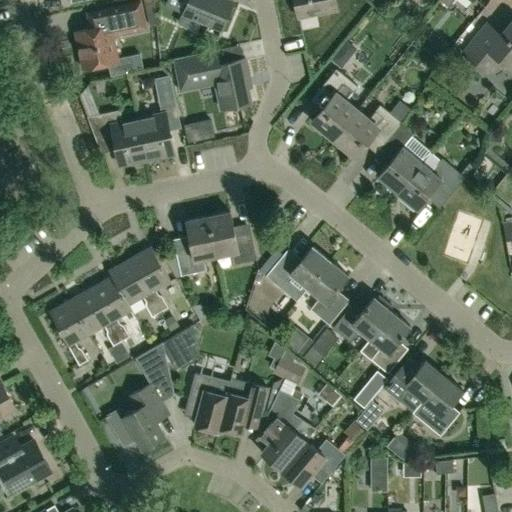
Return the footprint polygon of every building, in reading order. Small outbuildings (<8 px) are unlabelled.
[(167,0),(165,6),(183,13),(222,29),(233,1),(230,0),(167,0)] [(294,0),(298,16),(338,8),(335,0),(294,0)] [(373,0),(383,9),(390,0),(373,0)] [(119,61),(113,34),(146,27),(141,1),(89,12),(92,27),(76,31),(83,68),(119,61)] [(486,71),(498,57),(510,67),(511,64),(511,20),(501,33),(488,22),(463,52),(486,71)] [(249,74),(245,57),(222,62),(219,48),(174,58),(181,89),(216,82),(221,108),(251,102),(245,75),(249,74)] [(358,85),(341,71),(357,51),(354,48),(337,68),(336,67),(311,98),(322,107),(311,121),(333,139),(358,109),(346,99),(358,85)] [(154,78),(160,107),(177,103),(170,74),(154,78)] [(483,85),(475,102),(492,110),(500,92),(483,85)] [(377,151),(401,122),(412,109),(400,99),(389,111),(380,104),(369,118),(358,109),(333,139),(355,156),(366,142),(377,151)] [(147,159),(138,117),(123,120),(121,109),(88,116),(100,151),(116,147),(120,164),(147,159)] [(166,111),(138,117),(147,159),(174,153),(166,111)] [(398,192),(423,162),(432,152),(412,135),(414,133),(401,122),(377,151),(375,154),(387,164),(378,175),(398,192)] [(440,207),(465,176),(476,164),(471,160),(461,172),(442,157),(432,170),(423,162),(398,192),(402,194),(399,198),(414,210),(416,206),(418,208),(427,197),(440,207)] [(231,211),(208,215),(216,255),(229,252),(232,264),(257,259),(249,222),(234,226),(231,211)] [(216,255),(208,215),(186,220),(189,235),(174,239),(182,275),(206,269),(204,257),(216,255)] [(511,240),(511,219),(503,221),(507,241),(511,240)] [(308,287),(331,260),(312,245),(300,260),(288,249),(277,262),(269,256),(259,269),(267,275),(286,290),(296,277),(308,287)] [(152,246),(130,258),(160,311),(168,307),(162,295),(159,293),(156,289),(171,281),(152,246)] [(160,311),(130,258),(109,270),(112,276),(130,304),(144,296),(146,301),(146,304),(152,315),(160,311)] [(349,275),(331,260),(308,287),(320,297),(310,308),(330,324),(350,299),(337,289),(349,275)] [(130,304),(112,276),(91,287),(122,340),(130,336),(124,324),(120,323),(117,318),(132,309),(130,304)] [(122,340),(91,287),(70,299),(90,334),(105,325),(108,330),(108,334),(114,345),(122,340)] [(360,330),(370,338),(393,310),(391,309),(393,306),(380,294),(377,298),(375,296),(363,310),(354,303),(333,328),(350,342),(360,330)] [(90,334),(70,299),(49,311),(69,345),(79,364),(88,359),(82,348),(79,346),(76,341),(90,334)] [(399,340),(411,325),(393,310),(370,338),(361,350),(388,372),(408,348),(399,340)] [(181,356),(197,353),(194,342),(179,345),(181,356)] [(423,400),(444,374),(425,359),(418,367),(408,358),(384,387),(402,402),(412,391),(423,400)] [(218,427),(230,381),(219,378),(196,372),(185,413),(198,417),(195,425),(219,431),(220,427),(218,427)] [(463,389),(444,374),(423,400),(413,411),(441,434),(455,417),(446,409),(450,404),(463,389)] [(243,433),(245,425),(258,428),(259,422),(269,387),(245,380),(231,377),(230,381),(218,427),(220,427),(243,433)] [(315,427),(293,413),(300,398),(291,394),(296,383),(297,383),(297,382),(285,377),(285,378),(268,410),(262,423),(255,436),(267,446),(262,452),(282,469),(306,439),(313,430),(315,427)] [(0,416),(16,408),(2,382),(0,383),(0,382),(0,416)] [(125,444),(137,437),(143,447),(166,434),(157,419),(167,413),(151,384),(129,397),(135,407),(125,413),(122,407),(108,415),(125,444)] [(315,419),(324,429),(335,419),(325,409),(315,419)] [(0,442),(0,472),(2,471),(13,491),(52,470),(35,439),(20,448),(13,435),(0,442)] [(318,449),(306,439),(282,469),(302,485),(311,474),(322,483),(346,454),(327,438),(318,449)] [(387,490),(387,458),(371,458),(371,490),(387,490)] [(452,458),(443,460),(445,473),(454,471),(452,458)] [(445,473),(443,460),(435,460),(437,473),(445,473)] [(250,492),(233,508),(236,511),(251,511),(261,502),(250,492)] [(498,511),(497,508),(494,492),(482,495),(485,511),(498,511)]
